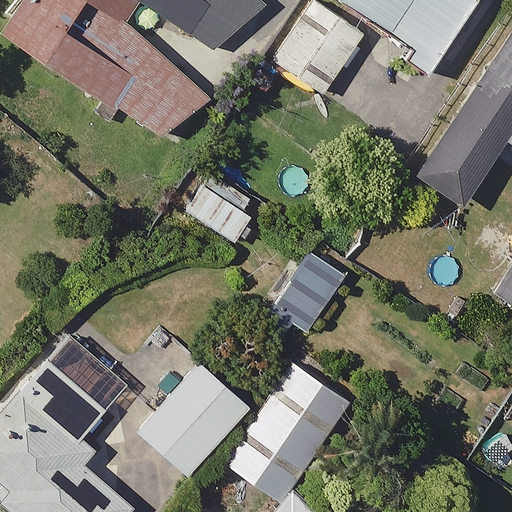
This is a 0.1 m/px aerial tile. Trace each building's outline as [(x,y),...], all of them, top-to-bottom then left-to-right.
[(147,1),(146,0),(28,0),(6,34),(172,140),(217,99),(133,22),(147,1)] [(146,0),(147,1),(217,49),(270,4),(265,0),(146,0)] [(341,0),(418,50),(411,62),(435,78),(486,0),(341,0)] [(276,62),(327,95),(367,34),(316,1),(276,62)] [(511,38),(423,175),(471,206),(511,143),(511,38)] [(207,184),(190,210),(239,242),(256,217),(207,184)] [(348,275),(315,253),(268,322),(288,336),(296,323),(310,332),(348,275)] [(511,303),(511,266),(495,293),(511,303)] [(51,354),(0,411),(0,483),(12,495),(6,502),(17,511),(138,511),(142,507),(90,461),(100,449),(88,438),(114,409),(51,354)] [(254,407),(202,359),(138,431),(190,478),(254,407)] [(228,465),(284,503),(354,402),(297,363),(228,465)] [(323,511),(296,489),(284,503),(276,511),(323,511)]
